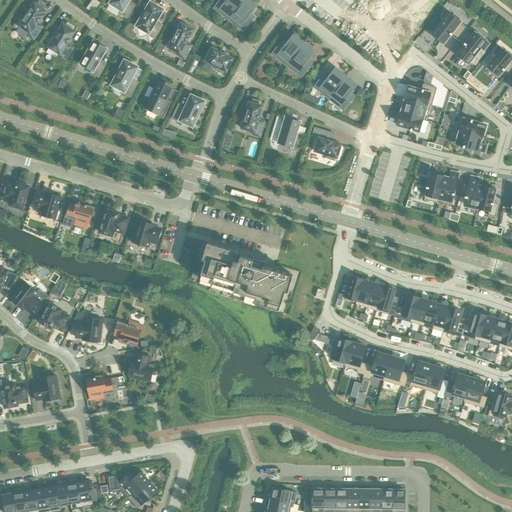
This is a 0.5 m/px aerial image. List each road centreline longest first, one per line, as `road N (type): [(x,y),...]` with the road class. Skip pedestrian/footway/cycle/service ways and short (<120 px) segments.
road 1 (residential): [(344,258),(329,300),(335,320),(390,344),(511,374)]
road 2 (residential): [(244,511),(259,470),(410,472),(422,479),(423,511)]
road 3 (residential): [(190,174),(182,201),(169,206),(0,154)]
road 4 (tertiary): [(0,117),(190,174)]
road 5 (residential): [(225,99),(58,0)]
road 6 (residential): [(511,309),(344,258)]
road 7 (tertiary): [(348,221),(511,271)]
road 8 (residential): [(507,125),(417,55),(389,84)]
road 9 (tertiary): [(201,177),(348,221)]
road 10 (residential): [(238,77),(370,139)]
road 11 (residential): [(389,84),(288,3)]
road 12 (residential): [(370,139),(496,168)]
